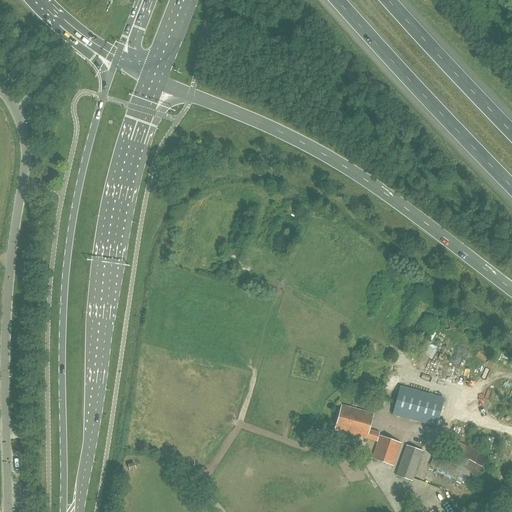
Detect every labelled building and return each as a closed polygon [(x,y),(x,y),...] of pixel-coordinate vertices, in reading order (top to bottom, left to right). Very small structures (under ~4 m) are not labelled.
[(8,75),(11,79),(13,81),(22,74),(17,68),(8,75)] [(34,88),(25,95),(31,102),(40,94),(34,88)] [(391,412),(435,425),(443,398),(398,385),(391,412)] [(341,405),(334,430),(377,441),(379,432),(369,429),(373,414),(341,405)] [(371,458),(391,466),(400,443),(380,435),(371,458)] [(444,436),(429,466),(471,487),(488,453),(475,446),(473,450),(444,436)] [(394,474),(411,481),(422,451),(405,444),(394,474)]
